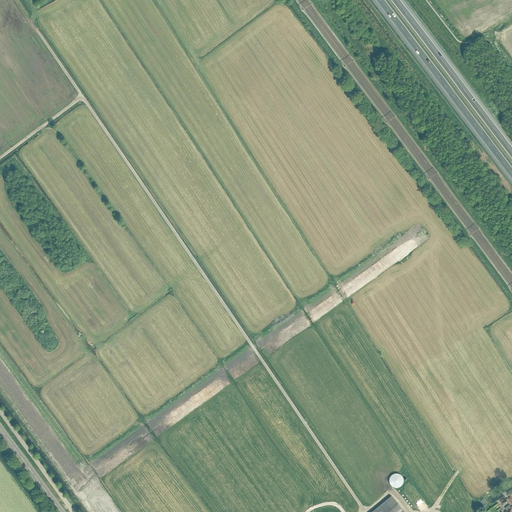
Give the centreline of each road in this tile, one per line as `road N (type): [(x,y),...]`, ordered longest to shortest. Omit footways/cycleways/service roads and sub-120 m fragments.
road 1 (motorway): [(379,0),(511,174)]
road 2 (motorway): [(511,154),(394,0)]
road 3 (unclassified): [(73,511),(0,411)]
